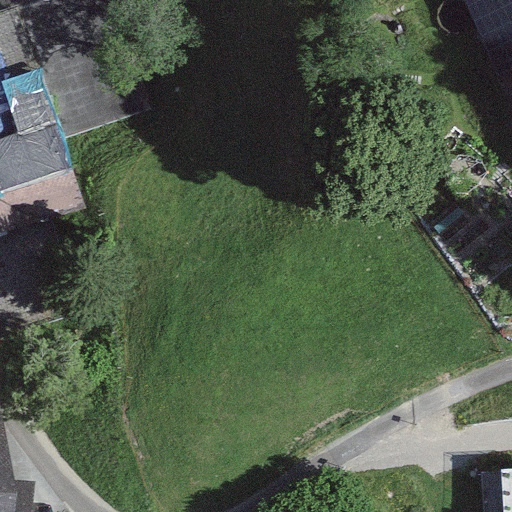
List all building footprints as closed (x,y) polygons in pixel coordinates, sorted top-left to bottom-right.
[(53,0),(47,2),(45,0),(0,0),(0,137),(58,118),(66,141),(125,120),(187,97),(150,0),(53,0)] [(511,0),(449,0),(423,12),(510,203),(511,201),(511,0)] [(58,118),(0,137),(0,344),(122,302),(66,141),(58,118)] [(511,511),(511,471),(501,472),(503,511),(511,511)] [(0,511),(20,511),(20,500),(0,492),(0,511)]
